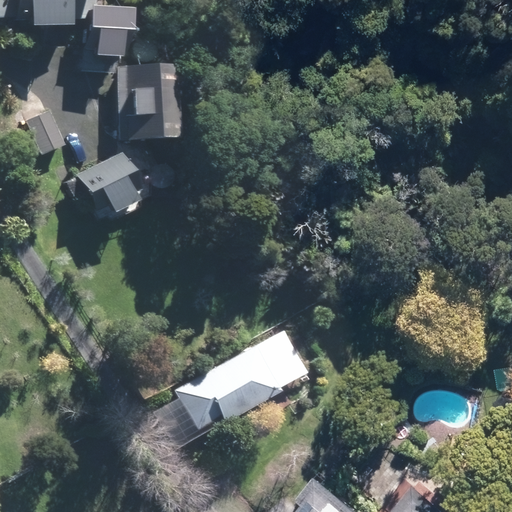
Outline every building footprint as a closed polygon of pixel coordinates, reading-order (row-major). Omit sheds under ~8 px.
[(78,36),(77,63),(102,64),(102,40),(109,40),(110,16),(84,15),(84,0),(0,0),(0,19),(9,20),(8,33),(48,34),(48,25),(62,26),(62,23),(72,24),(71,36),(78,36)] [(111,74),(106,74),(105,93),(108,93),(106,148),(154,149),(156,71),(112,70),(111,74)] [(31,160),(38,158),(43,170),(56,165),(52,152),(55,151),(42,112),(18,121),(31,160)] [(111,156),(63,180),(89,230),(136,206),(111,156)] [(211,420),(215,428),(276,395),(271,387),(283,381),(280,375),(274,378),(268,366),(273,363),(269,354),(259,360),(251,345),(166,391),(188,433),(211,420)] [(352,511),(316,480),(293,503),(301,511),(300,511),(446,511),(416,485),(391,511),(352,511)]
